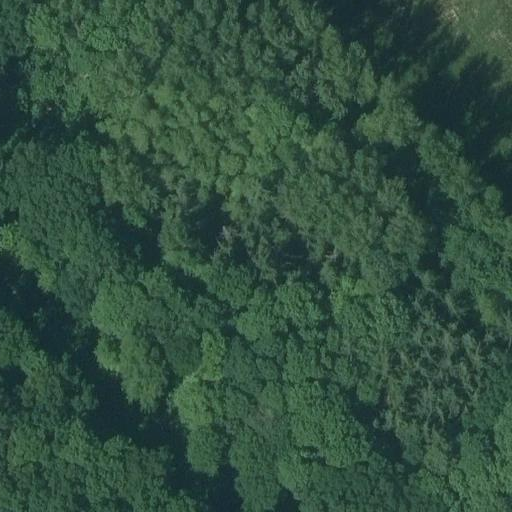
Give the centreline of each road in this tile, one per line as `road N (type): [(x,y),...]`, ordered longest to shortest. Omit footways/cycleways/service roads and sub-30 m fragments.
road 1 (track): [(291,0),(511,211)]
road 2 (track): [(178,511),(0,329)]
